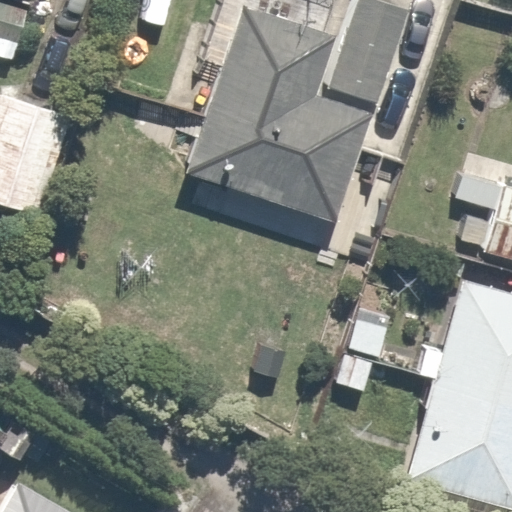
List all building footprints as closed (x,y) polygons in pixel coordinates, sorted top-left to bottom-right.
[(344,0),(341,11),(305,0),(228,0),(179,156),(332,206),(352,142),(394,156),(444,0),(344,0)] [(51,104),(0,89),(0,197),(21,203),(51,104)] [(511,185),(502,183),(485,248),(511,254),(511,185)] [(511,285),(451,270),(433,342),(419,338),(411,370),(424,373),(399,473),(511,501),(511,285)] [(0,511),(76,511),(8,473),(0,487),(0,511)]
